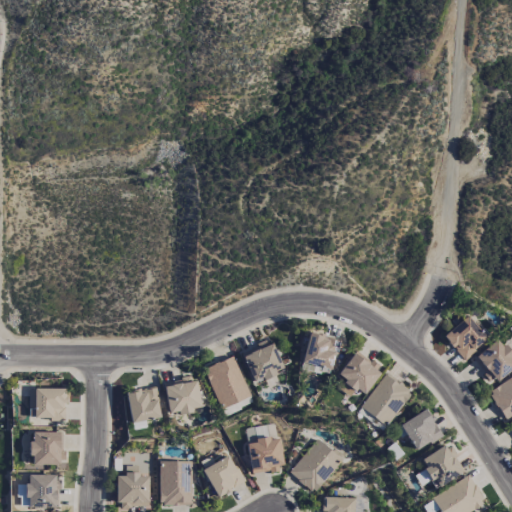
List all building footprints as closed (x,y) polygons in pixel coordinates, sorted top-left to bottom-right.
[(486,338),(465,315),(441,337),(462,360),(486,338)] [(337,338),(307,331),(298,368),(329,375),(337,338)] [(511,366),(511,357),(496,338),(470,359),(490,384),(511,366)] [(251,383),(281,372),(269,340),(239,351),(251,383)] [(359,394),(379,369),(354,349),(334,375),(359,394)] [(248,396),(232,355),(201,368),(218,408),(248,396)] [(358,409),(385,427),(409,389),(382,372),(358,409)] [(503,420),(511,414),(511,375),(486,392),(503,420)] [(193,377),(162,382),(167,413),(177,411),(177,413),(198,409),(193,377)] [(129,423),(160,417),(154,386),(123,392),(129,423)] [(63,419),(64,388),(28,388),(27,419),(63,419)] [(223,416),(251,402),(248,396),(220,410),(223,416)] [(411,451),(439,437),(426,409),(397,422),(411,451)] [(249,474),(281,470),(276,435),(267,436),(266,426),(252,428),(254,442),(245,443),(249,474)] [(61,431),(30,432),(30,441),(28,441),(29,464),(62,463),(61,431)] [(340,458),(314,438),(287,474),(313,493),(340,458)] [(462,472),(445,443),(417,460),(433,489),(462,472)] [(242,483),(228,455),(200,468),(214,497),(242,483)] [(191,505),(190,460),(157,462),(158,506),(191,505)] [(115,476),(115,507),(147,507),(147,476),(137,476),(137,468),(123,468),(123,476),(115,476)] [(429,498),(437,511),(467,511),(483,502),(466,474),(429,498)] [(25,476),(25,507),(58,507),(57,475),(25,476)] [(351,511),(351,498),(320,497),(319,511),(351,511)]
